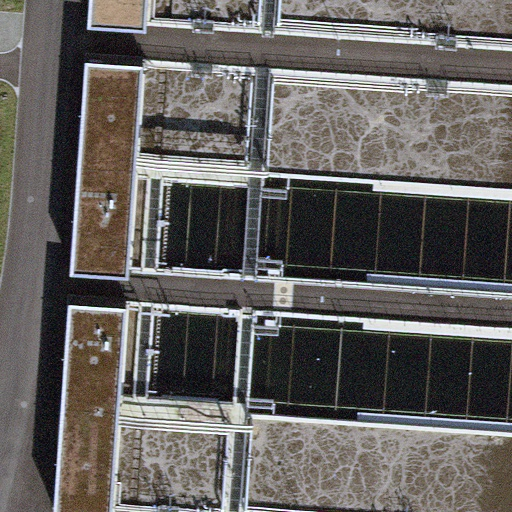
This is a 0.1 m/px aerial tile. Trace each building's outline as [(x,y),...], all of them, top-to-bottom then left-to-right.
[(150,0),(93,0),(92,15),(150,18),(150,0)] [(144,57),(88,53),(73,264),(129,268),(144,57)] [(239,441),(253,511),(439,511),(417,509),(474,497),(466,456),(487,452),(492,416),(476,419),(472,443),(439,438),(442,416),(264,390),(274,319),(245,314),(234,388),(166,378),(175,312),(233,301),(237,273),(152,261),(124,452),(178,460),(180,470),(178,470),(185,507),(203,503),(215,425),(273,434),(239,441)] [(418,289),(303,274),(297,320),(412,335),(418,289)] [(112,507),(126,300),(73,297),(60,504),(112,507)]
